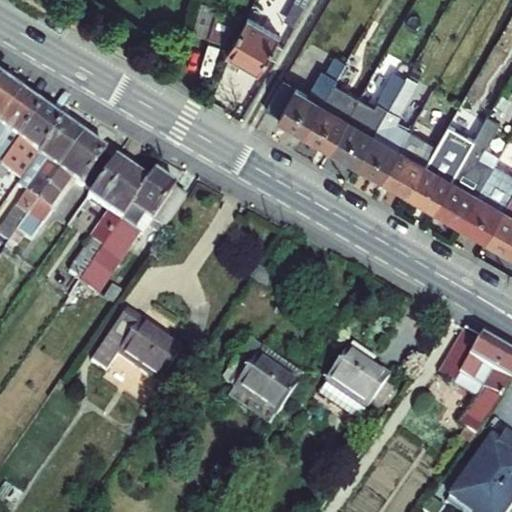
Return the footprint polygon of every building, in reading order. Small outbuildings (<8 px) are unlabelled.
[(201,3),(194,31),(228,41),(240,15),(201,3)] [(249,17),(229,52),(259,68),(265,55),(276,32),(249,17)] [(360,38),(363,33),(345,22),(342,28),(360,38)] [(326,73),(336,80),(337,78),(346,63),(360,38),(342,28),(330,48),(338,53),(326,73)] [(347,84),(356,69),(346,63),(337,78),(347,84)] [(319,78),(333,86),(336,80),(326,73),(323,72),(319,78)] [(405,80),(396,74),(379,103),(389,109),(405,80)] [(418,82),(408,76),(405,80),(389,109),(374,135),(358,163),(384,178),(410,132),(395,123),(418,82)] [(308,97),(282,82),(266,110),(306,133),(322,104),(329,92),(333,86),(319,78),(308,97)] [(0,123),(20,96),(0,81),(0,123)] [(348,119),(355,107),(329,92),(322,104),(348,119)] [(0,167),(40,110),(20,96),(0,123),(0,167)] [(332,148),(348,119),(322,104),(306,133),(332,148)] [(39,155),(61,124),(40,110),(0,167),(0,182),(1,183),(8,173),(13,177),(32,150),(39,155)] [(450,124),(459,129),(465,120),(455,114),(450,124)] [(485,147),(499,124),(488,117),(469,150),(462,162),(436,208),(462,223),(494,167),(479,158),(485,147)] [(358,163),(374,135),(348,119),(332,148),(358,163)] [(0,237),(8,243),(81,139),(61,124),(39,155),(21,181),(17,186),(26,193),(0,229),(0,237)] [(453,140),(459,129),(450,124),(436,147),(410,193),(436,208),(462,162),(446,153),(453,140)] [(410,193),(436,147),(410,132),(384,178),(410,193)] [(91,195),(114,162),(81,139),(8,243),(5,247),(12,252),(24,236),(32,242),(51,214),(49,210),(70,181),(91,195)] [(469,150),(453,140),(446,153),(462,162),(469,150)] [(496,164),(500,156),(485,147),(479,158),(494,167),(496,164)] [(21,181),(39,155),(32,150),(13,177),(21,181)] [(80,281),(146,184),(114,162),(91,195),(87,201),(108,216),(69,273),(75,277),(80,281)] [(494,167),(462,223),(488,238),(511,195),(511,173),(496,164),(494,167)] [(150,223),(163,232),(186,198),(153,175),(146,184),(80,281),(79,282),(98,295),(140,234),(142,235),(147,227),(150,223)] [(511,195),(488,238),(511,251),(511,195)] [(68,227),(72,230),(73,228),(77,230),(81,224),(74,219),(68,227)] [(147,227),(160,236),(163,232),(150,223),(147,227)] [(258,267),(247,278),(270,296),(277,283),(258,267)] [(75,277),(63,294),(68,298),(79,282),(80,281),(75,277)] [(57,296),(63,287),(51,278),(45,287),(57,296)] [(104,298),(113,305),(122,292),(113,286),(104,298)] [(127,311),(91,363),(108,370),(123,359),(163,385),(181,351),(146,324),(127,311)] [(460,438),(469,444),(502,399),(511,380),(511,357),(464,330),(439,373),(454,382),(458,375),(487,392),(479,402),(461,428),(465,431),(460,438)] [(303,379),(248,342),(242,352),(254,360),(255,358),(298,387),(303,379)] [(347,350),(315,396),(355,423),(388,377),(366,362),(347,350)] [(223,379),(235,388),(277,416),(298,387),(255,358),(254,360),(242,352),(223,379)] [(454,382),(455,388),(479,402),(487,392),(458,375),(454,382)] [(235,388),(227,399),(269,428),(277,416),(235,388)] [(511,487),(507,484),(511,477),(511,452),(492,439),(454,492),(483,511),(500,511),(509,501),(511,502),(511,487)] [(450,498),(469,511),(505,511),(511,503),(511,502),(509,501),(500,511),(483,511),(454,492),(450,498)]
